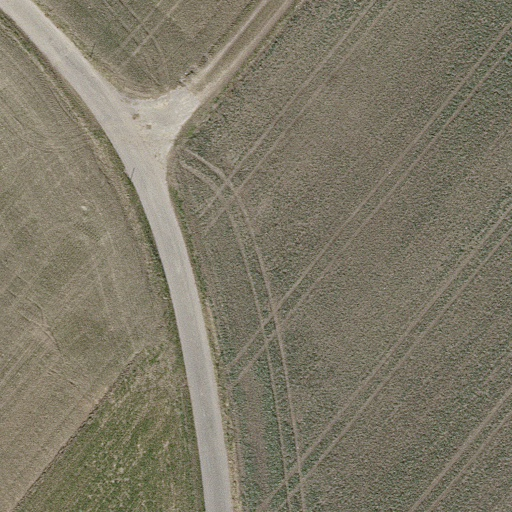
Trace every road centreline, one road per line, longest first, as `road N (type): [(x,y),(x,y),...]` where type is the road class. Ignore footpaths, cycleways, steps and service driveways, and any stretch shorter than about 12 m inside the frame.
road 1 (track): [(224,511),(182,258),(145,151),(61,44),(5,0)]
road 2 (track): [(145,151),(274,0)]
